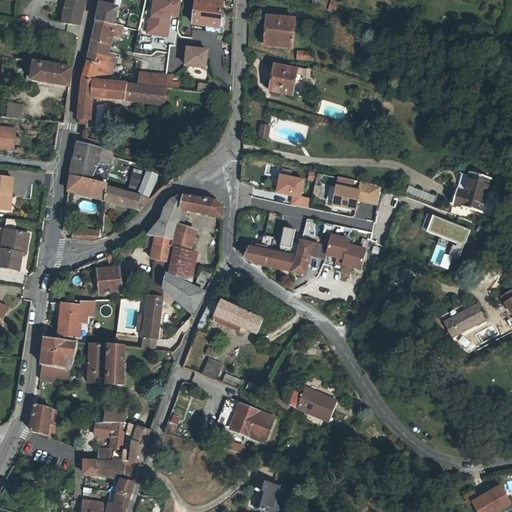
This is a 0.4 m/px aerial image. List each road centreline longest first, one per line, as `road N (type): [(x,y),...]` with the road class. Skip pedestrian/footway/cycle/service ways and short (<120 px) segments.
road 1 (residential): [(229,254),(308,314),(372,404),(407,434),(446,457),(511,456)]
road 2 (residential): [(130,511),(178,362),(229,254)]
road 3 (tertiary): [(93,0),(72,86),(50,259)]
road 4 (residential): [(50,259),(107,246),(222,154)]
road 5 (residential): [(50,259),(16,431)]
road 6 (residential): [(222,154),(234,111),(243,0)]
road 7 (residential): [(365,223),(229,198)]
